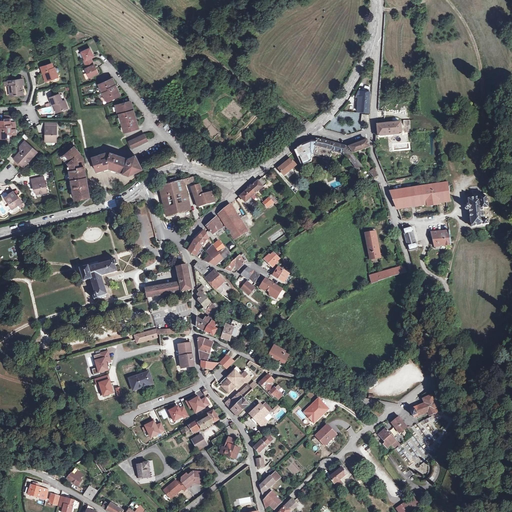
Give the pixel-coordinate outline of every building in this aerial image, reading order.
[(86,64),(93,61),(91,58),(95,56),(91,48),(82,52),(86,60),(85,61),(86,64)] [(90,77),(99,73),(93,61),(86,64),(88,68),(86,69),(90,77)] [(45,71),(43,71),(46,80),(58,77),(57,72),(56,68),(55,67),(54,68),(53,63),(43,66),(45,71)] [(99,84),(107,101),(120,95),(112,78),(99,84)] [(20,84),(20,80),(15,81),(9,82),(8,82),(9,87),(10,92),(12,91),(13,96),(23,94),(21,84),(20,84)] [(358,106),(358,110),(358,111),(368,112),(369,92),(366,92),(365,92),(364,92),(360,92),(358,90),(356,97),(358,98),(358,106)] [(53,106),(55,105),(58,112),(68,109),(65,100),(63,101),(60,94),(50,98),(53,106)] [(120,104),(115,105),(117,113),(118,112),(121,123),(124,132),(138,128),(131,102),(121,105),(120,104)] [(368,125),(369,115),(362,114),(361,124),(368,125)] [(0,128),(1,132),(0,132),(0,134),(0,135),(0,138),(6,138),(11,142),(20,131),(17,129),(16,129),(16,122),(11,122),(11,119),(10,119),(10,117),(5,117),(5,120),(0,120),(0,128)] [(202,123),(207,127),(211,123),(205,119),(202,123)] [(402,132),(404,132),(404,133),(410,132),(409,120),(403,120),(404,127),(401,127),(402,132)] [(46,130),(48,130),(48,126),(57,126),(57,121),(46,121),(46,130)] [(401,123),(377,125),(379,136),(402,134),(402,132),(401,127),(401,123)] [(207,128),(215,134),(217,131),(209,125),(207,128)] [(57,126),(48,126),(48,130),(46,130),(46,139),(50,139),(50,142),(57,142),(57,126)] [(144,134),(129,142),(132,148),(148,141),(144,134)] [(18,154),(15,158),(19,162),(20,163),(23,167),(27,162),(27,158),(29,155),(31,157),(35,152),(27,145),(28,143),(25,140),(19,146),(25,151),(22,154),(18,154)] [(295,151),(302,166),(312,162),(312,156),(329,160),(332,151),(343,154),(344,153),(349,159),(359,172),(362,170),(360,167),(361,168),(363,167),(347,148),(345,147),(326,142),(321,140),(317,140),(311,141),(308,142),(302,145),(302,146),(299,148),(295,151)] [(349,147),(354,153),(370,147),(367,141),(349,147)] [(28,143),(27,145),(35,152),(37,150),(28,143)] [(89,196),(87,185),(84,169),(83,164),(84,164),(83,158),(79,154),(80,153),(74,146),(62,156),(69,165),(70,170),(69,170),(74,198),(89,196)] [(135,155),(128,159),(108,152),(92,157),(96,171),(108,167),(129,175),(141,168),(135,155)] [(291,159),(279,169),(284,175),(296,165),(291,159)] [(375,169),(369,172),(374,179),(378,176),(375,169)] [(32,184),(34,184),(36,195),(47,192),(44,177),(31,180),(32,184)] [(240,196),(246,202),(256,194),(267,184),(262,178),(250,188),(240,196)] [(184,185),(183,181),(177,182),(176,179),(165,182),(166,185),(160,187),(167,215),(190,208),(189,207),(184,185)] [(195,183),(190,184),(198,206),(215,201),(212,192),(203,195),(200,185),(195,183)] [(397,209),(450,201),(447,183),(391,192),(397,209)] [(18,199),(13,192),(9,195),(10,196),(5,199),(7,202),(12,209),(14,211),(19,208),(18,205),(22,202),(19,198),(18,199)] [(263,202),(268,207),(272,204),(273,205),(274,203),(277,201),(271,195),(269,197),(269,198),(263,202)] [(487,196),(469,199),(469,205),(468,205),(465,207),(466,209),(468,210),(470,209),(472,227),(489,224),(488,220),(485,220),(483,209),(489,208),(487,196)] [(485,220),(488,220),(493,219),(490,196),(487,196),(489,208),(483,209),(485,220)] [(226,227),(234,240),(248,232),(240,219),(231,204),(219,215),(226,227)] [(207,227),(213,234),(223,228),(218,218),(207,227)] [(195,240),(203,246),(204,247),(205,246),(204,245),(209,237),(206,231),(205,231),(199,237),(195,240)] [(451,245),(450,231),(431,233),(429,234),(430,237),(432,237),(435,247),(451,245)] [(366,234),(371,260),(380,258),(375,232),(366,234)] [(408,245),(416,243),(413,232),(405,235),(408,245)] [(195,254),(197,256),(197,254),(201,249),(203,246),(195,240),(194,240),(193,239),(189,243),(192,245),(189,251),(190,251),(191,252),(192,252),(195,254)] [(213,244),(212,245),(218,253),(225,248),(219,241),(214,245),(213,244)] [(215,266),(223,259),(218,253),(212,245),(207,251),(208,253),(211,257),(205,262),(215,266)] [(218,253),(223,259),(224,260),(230,255),(225,248),(218,253)] [(243,253),(240,256),(245,264),(248,261),(243,253)] [(271,256),(270,255),(265,259),(273,268),(278,263),(277,262),(280,259),(274,254),(271,256)] [(239,269),(245,264),(240,256),(234,261),(225,270),(231,272),(234,268),(237,265),(239,269)] [(282,262),(292,269),(293,268),(285,257),(282,262)] [(84,281),(92,279),(96,294),(94,294),(95,299),(98,298),(98,300),(106,297),(105,295),(107,294),(102,276),(117,271),(115,265),(117,264),(116,259),(113,260),(113,261),(89,268),(89,267),(81,269),(84,281)] [(184,263),(184,266),(177,268),(180,282),(146,289),(148,298),(192,290),(188,266),(186,264),(184,263)] [(215,290),(216,290),(216,291),(220,293),(222,291),(223,289),(220,286),(225,282),(215,271),(211,274),(207,270),(198,263),(195,268),(200,273),(207,280),(211,285),(215,290)] [(406,273),(404,266),(370,276),(372,284),(380,280),(383,279),(406,273)] [(273,275),(284,283),(289,274),(278,267),(273,275)] [(243,274),(249,279),(255,283),(260,275),(249,268),(243,274)] [(207,280),(200,273),(196,276),(197,284),(199,284),(199,286),(201,285),(202,286),(205,290),(211,285),(207,280)] [(240,285),(245,278),(242,276),(236,283),(240,285)] [(266,279),(261,287),(276,297),(282,289),(267,280),(266,279)] [(248,296),(255,288),(253,286),(247,282),(241,289),(248,296)] [(206,312),(212,304),(205,296),(207,295),(204,291),(206,290),(205,290),(202,286),(198,291),(200,293),(198,294),(198,300),(205,308),(201,311),(206,313),(206,312)] [(255,288),(248,296),(251,298),(255,294),(254,293),(257,290),(255,288)] [(210,315),(213,316),(219,310),(213,305),(212,304),(206,312),(210,315)] [(206,331),(211,321),(208,319),(206,318),(204,321),(198,318),(197,326),(206,331)] [(222,338),(233,342),(237,338),(238,334),(242,324),(232,320),(230,326),(226,325),(225,328),(222,338)] [(214,336),(218,329),(215,328),(217,324),(211,321),(206,331),(214,336)] [(153,331),(149,333),(142,334),(143,336),(136,338),(137,344),(159,338),(158,334),(159,334),(158,331),(157,331),(154,332),(153,331)] [(245,337),(242,341),(252,347),(255,343),(245,337)] [(198,340),(199,350),(209,354),(213,343),(205,340),(200,339),(198,340)] [(191,344),(179,345),(181,357),(180,357),(182,367),(194,366),(191,344)] [(275,347),(270,356),(277,360),(277,359),(278,360),(279,361),(279,360),(280,360),(281,360),(280,362),(284,364),(289,356),(285,354),(285,353),(275,347)] [(251,349),(248,354),(254,357),(257,352),(251,349)] [(202,361),(207,362),(209,354),(199,350),(201,361),(202,361)] [(108,352),(94,356),(96,362),(97,362),(98,367),(92,369),(94,375),(100,374),(100,372),(108,370),(107,367),(109,366),(108,362),(111,361),(108,352)] [(227,355),(220,363),(220,364),(227,370),(234,362),(227,355)] [(279,360),(275,369),(280,372),(284,364),(280,362),(281,360),(280,360),(279,360)] [(207,362),(202,361),(201,366),(202,368),(212,370),(218,363),(210,363),(207,362)] [(237,370),(236,372),(241,377),(246,373),(250,370),(247,366),(245,368),(246,369),(244,371),(241,373),(237,370)] [(224,385),(230,391),(236,386),(238,388),(245,382),(246,383),(251,378),(246,373),(241,377),(236,372),(229,378),(230,379),(224,385)] [(130,379),(134,390),(153,384),(149,373),(130,379)] [(98,380),(96,381),(97,385),(101,384),(103,391),(102,391),(104,397),(110,395),(109,394),(116,392),(113,385),(111,386),(110,383),(109,381),(110,381),(109,375),(98,378),(98,379),(98,380)] [(260,383),(265,389),(273,397),(275,395),(278,392),(274,388),(274,389),(269,384),(274,380),(269,375),(260,383)] [(238,396),(242,400),(243,399),(253,389),(250,387),(249,386),(238,396)] [(439,400),(435,401),(433,395),(423,399),(425,404),(412,409),(412,411),(411,411),(413,416),(414,416),(415,417),(429,412),(430,416),(437,413),(438,410),(436,409),(435,408),(441,406),(439,400)] [(242,400),(238,396),(231,402),(229,401),(226,404),(231,410),(242,400)] [(195,397),(189,400),(193,407),(197,413),(210,405),(206,398),(201,401),(199,398),(198,398),(196,399),(195,397)] [(242,400),(231,410),(237,416),(249,405),(243,399),(242,400)] [(328,410),(318,400),(309,408),(309,407),(306,410),(307,410),(306,411),(309,414),(310,414),(313,417),(311,419),(314,422),(322,415),(321,414),(324,412),(324,413),(328,410)] [(250,414),(253,418),(258,423),(263,428),(268,422),(264,418),(269,413),(272,410),(266,404),(263,406),(260,404),(250,414)] [(278,405),(272,411),(275,414),(281,408),(278,405)] [(178,407),(169,411),(174,421),(183,417),(184,418),(189,416),(184,407),(180,409),(178,407)] [(186,427),(189,431),(191,430),(193,433),(201,428),(202,430),(219,420),(214,411),(208,414),(210,416),(198,423),(197,421),(186,427)] [(313,423),(314,422),(311,419),(313,417),(310,414),(309,414),(306,411),(304,413),(313,423)] [(399,416),(391,422),(399,432),(407,427),(406,426),(399,416)] [(153,419),(146,422),(148,426),(143,429),(145,433),(148,431),(151,438),(165,431),(161,423),(156,425),(153,419)] [(317,435),(326,445),(337,435),(327,425),(317,435)] [(189,431),(186,427),(181,430),(186,439),(194,434),(193,433),(191,430),(189,431)] [(386,428),(379,435),(386,442),(383,444),(387,448),(389,446),(390,446),(392,445),(396,440),(386,428)] [(265,436),(260,431),(256,434),(262,440),(265,436)] [(271,436),(269,434),(255,448),(259,453),(273,439),(271,436)] [(192,439),(199,450),(207,445),(201,435),(192,439)] [(392,445),(396,449),(401,445),(396,440),(392,445)] [(225,454),(231,457),(230,458),(231,459),(232,460),(233,460),(234,461),(235,461),(236,461),(237,461),(237,460),(238,460),(239,459),(240,458),(240,457),(241,457),(241,456),(241,455),(241,454),(238,453),(240,448),(234,445),(234,444),(230,442),(229,444),(227,449),(224,448),(222,452),(225,454)] [(258,468),(265,467),(263,458),(256,459),(258,468)] [(137,465),(139,478),(143,477),(143,478),(151,477),(150,472),(148,472),(148,467),(149,467),(150,467),(149,462),(144,462),(144,464),(137,465)] [(330,477),(328,479),(331,483),(333,481),(335,484),(333,486),(336,490),(343,485),(340,480),(347,475),(342,468),(341,468),(340,467),(336,470),(337,471),(330,477)] [(76,468),(73,473),(68,478),(78,486),(83,479),(81,478),(83,475),(77,470),(77,469),(76,468)] [(77,469),(77,470),(83,475),(81,478),(83,479),(86,475),(77,469)] [(164,490),(171,498),(182,489),(184,491),(190,486),(191,483),(201,483),(202,477),(203,477),(204,472),(193,471),(188,476),(187,474),(181,478),(181,482),(179,483),(176,480),(164,490)] [(409,479),(413,474),(410,471),(405,475),(409,479)] [(353,476),(358,482),(361,479),(356,473),(353,476)] [(273,478),(271,476),(260,486),(263,493),(279,479),(276,476),(273,478)] [(39,487),(33,485),(32,485),(29,494),(46,500),(48,490),(39,487)] [(98,491),(90,486),(83,496),(91,500),(98,491)] [(270,504),(276,497),(278,496),(273,492),(264,501),(266,508),(270,504)] [(54,502),(50,500),(47,500),(45,506),(53,508),(54,504),(58,504),(60,496),(56,495),(54,502)] [(59,506),(63,507),(65,507),(63,511),(66,511),(71,511),(75,500),(61,496),(59,506)] [(282,503),(276,497),(270,504),(275,509),(282,503)] [(396,509),(398,511),(408,511),(415,508),(416,511),(421,507),(414,497),(396,509)] [(279,511),(289,511),(290,510),(291,511),(298,505),(293,499),(284,507),(279,511)] [(107,510),(110,511),(122,511),(123,511),(122,511),(124,511),(125,511),(111,503),(110,504),(106,502),(102,507),(107,510)]
